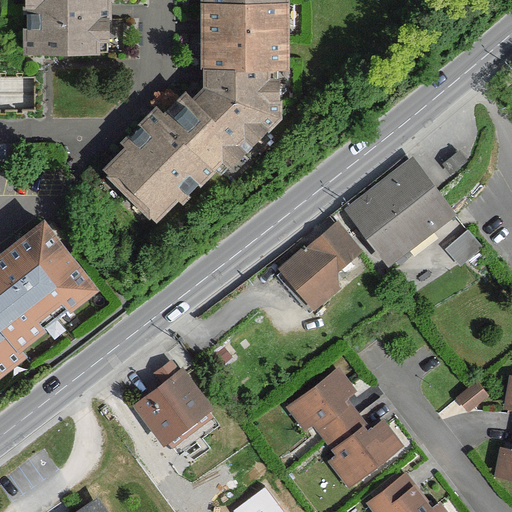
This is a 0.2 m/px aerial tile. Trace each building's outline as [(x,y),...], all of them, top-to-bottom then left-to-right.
[(109,39),(109,0),(28,0),(29,51),(99,51),(99,39),(109,39)] [(276,3),(216,3),(207,3),(207,55),(216,55),(217,66),(269,66),(287,66),(287,44),(286,15),(277,15),(276,3)] [(269,66),(217,66),(209,66),(210,93),(204,93),(195,100),(238,143),(246,134),(254,142),(280,117),(279,79),(269,79),(269,66)] [(238,143),(195,100),(189,94),(167,115),(161,109),(126,142),(131,147),(109,170),(156,217),(179,195),(183,198),(224,158),(230,164),(245,149),(238,143)] [(400,176),(409,187),(424,175),(415,164),(400,176)] [(409,187),(418,198),(433,186),(424,175),(409,187)] [(400,176),(373,197),(386,215),(375,224),(395,251),(434,219),(438,224),(454,211),(437,191),(433,186),(418,198),(409,187),(400,176)] [(361,206),(375,224),(386,215),(373,197),(361,206)] [(96,286),(45,222),(0,257),(0,320),(20,346),(96,286)] [(290,268),(319,302),(344,280),(338,273),(366,248),(343,222),(290,268)] [(446,247),(461,264),(486,242),(471,225),(446,247)] [(319,302),(290,268),(283,274),(312,308),(319,302)] [(20,346),(0,320),(0,373),(26,353),(20,346)] [(188,368),(146,401),(173,438),(216,403),(188,368)] [(320,416),(335,434),(360,415),(346,397),(358,388),(345,369),(307,398),(320,416)] [(470,405),(491,393),(484,380),(463,392),(470,405)] [(320,416),(307,398),(299,404),(313,422),(320,416)] [(349,453),(364,474),(405,443),(389,422),(374,433),(360,415),(335,434),(349,453)] [(357,480),(364,474),(349,453),(341,459),(357,480)] [(432,511),(415,490),(418,488),(408,475),(373,501),(380,511),(432,511)] [(295,511),(269,478),(229,508),(231,511),(295,511)] [(107,511),(98,498),(77,511),(107,511)]
